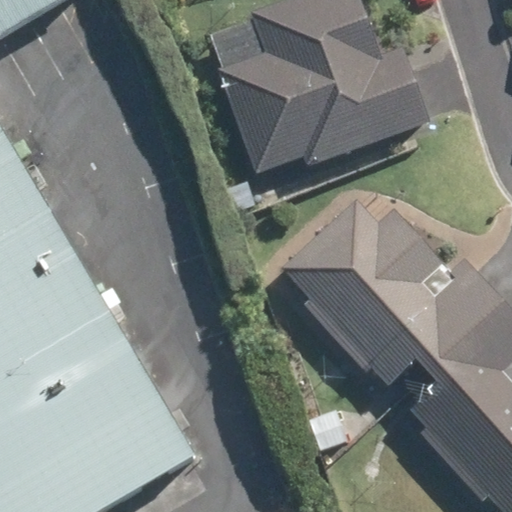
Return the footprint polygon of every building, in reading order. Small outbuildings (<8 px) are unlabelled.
[(0,135),(0,36),(61,0),(0,0),(0,511),(94,511),(191,455),(0,135)] [(353,0),(303,0),(204,36),(254,175),(303,156),(306,165),(428,121),(402,47),(374,57),(353,0)] [(243,182),(223,190),(234,216),(255,207),(243,182)] [(282,271),(310,301),(303,309),(358,369),(365,361),(386,384),(413,361),(424,371),(498,302),(464,266),(449,279),(387,211),(373,224),(354,203),(282,271)] [(511,511),(511,317),(498,302),(424,371),(438,386),(407,414),(424,432),(419,436),(479,501),(487,494),(504,511),(511,511)] [(337,410),(307,420),(316,451),(346,441),(337,410)]
